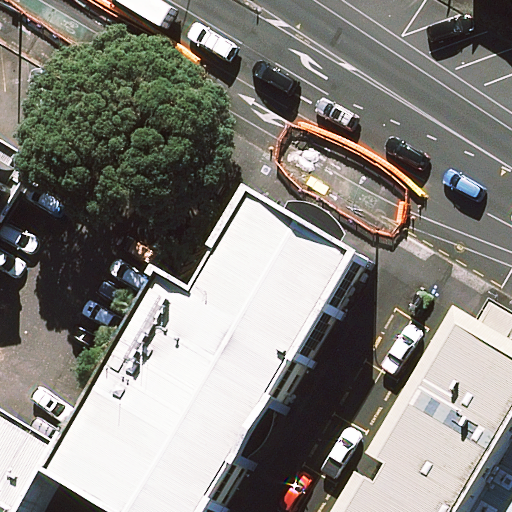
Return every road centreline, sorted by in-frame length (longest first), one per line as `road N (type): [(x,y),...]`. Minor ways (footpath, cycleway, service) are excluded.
road 1 (secondary): [(425,117),(246,63),(133,0)]
road 2 (secondary): [(280,0),(425,117)]
